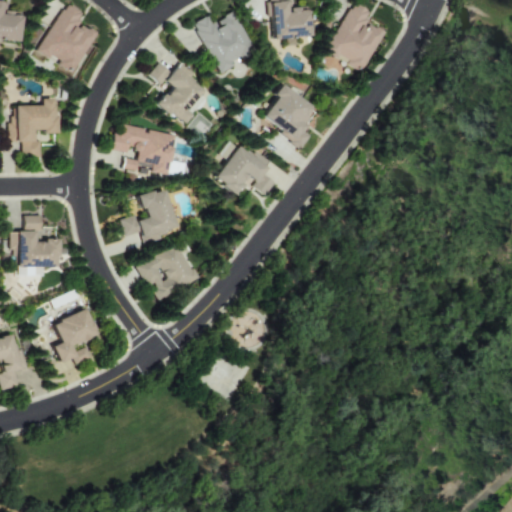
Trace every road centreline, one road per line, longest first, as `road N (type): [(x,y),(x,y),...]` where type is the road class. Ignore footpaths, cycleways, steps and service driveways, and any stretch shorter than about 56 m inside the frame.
road 1 (residential): [(427,9),(406,0),(171,4),(113,62),(90,105),(76,188),(103,282),(152,354)]
road 2 (residential): [(0,423),(118,377),(216,296),(403,49),(430,0)]
